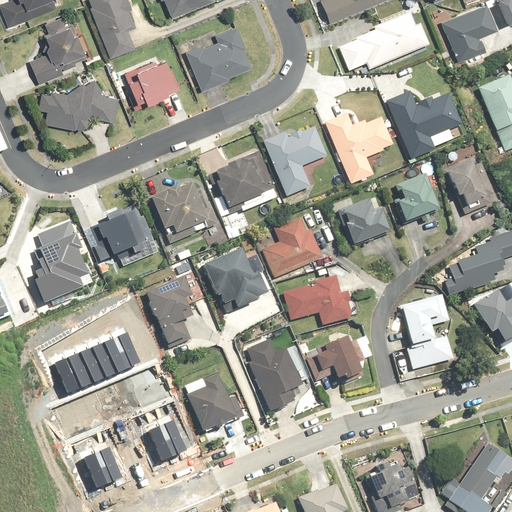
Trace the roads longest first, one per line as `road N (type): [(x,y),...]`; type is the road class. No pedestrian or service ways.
road 1 (residential): [(0,121),(13,155),(51,178),(80,175),(267,99),(291,75),(296,50),(279,0)]
road 2 (residential): [(511,381),(294,447),(150,503)]
